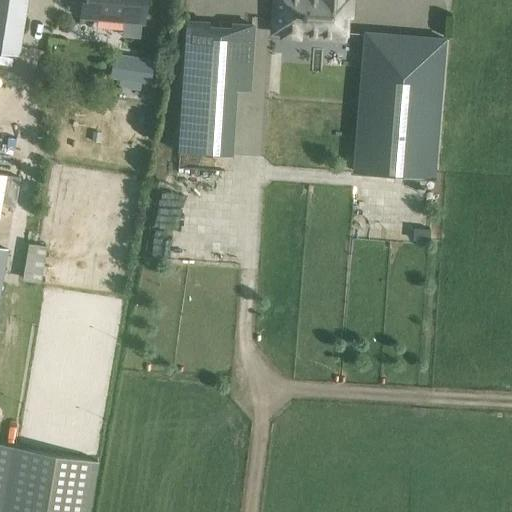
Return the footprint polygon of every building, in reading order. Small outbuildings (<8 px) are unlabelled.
[(0,0),(0,65),(17,69),(19,54),(26,0),(0,0)] [(143,21),(145,3),(145,0),(82,0),(81,15),(143,21)] [(274,0),(272,32),(282,32),(282,34),(298,35),(298,33),(306,34),(306,36),(331,38),(332,31),(345,32),(346,16),(350,16),(351,0),(274,0)] [(183,86),(249,90),(253,24),(231,23),(231,35),(208,33),(209,21),(187,20),(183,86)] [(383,33),(365,32),(354,171),(434,177),(445,38),(428,37),(426,59),(381,56),(383,33)] [(143,58),(114,53),(110,77),(118,78),(117,85),(138,89),(141,71),(150,73),(152,61),(143,60),(143,58)] [(41,282),(46,245),(29,242),(23,280),(41,282)] [(0,511),(89,511),(99,459),(0,442),(0,511)]
